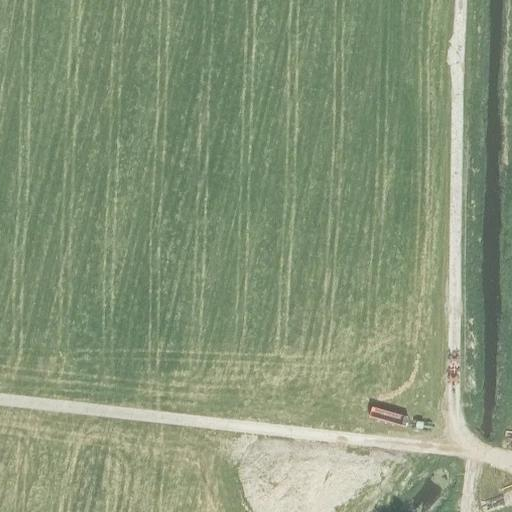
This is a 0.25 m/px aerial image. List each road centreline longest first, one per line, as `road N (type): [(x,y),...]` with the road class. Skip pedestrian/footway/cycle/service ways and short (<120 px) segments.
road 1 (track): [(0,399),(511,463)]
road 2 (track): [(472,454),(453,419),(460,0)]
